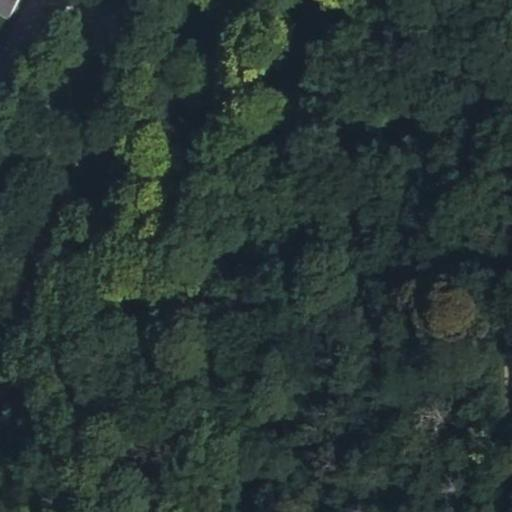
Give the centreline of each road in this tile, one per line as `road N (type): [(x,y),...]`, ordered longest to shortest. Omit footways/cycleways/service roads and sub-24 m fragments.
road 1 (track): [(151,511),(278,341),(358,214),(400,67),(430,0)]
road 2 (unclassified): [(15,334),(43,279),(112,74),(113,22)]
road 3 (track): [(511,200),(491,317),(511,418)]
road 4 (unclassified): [(113,22),(0,155)]
